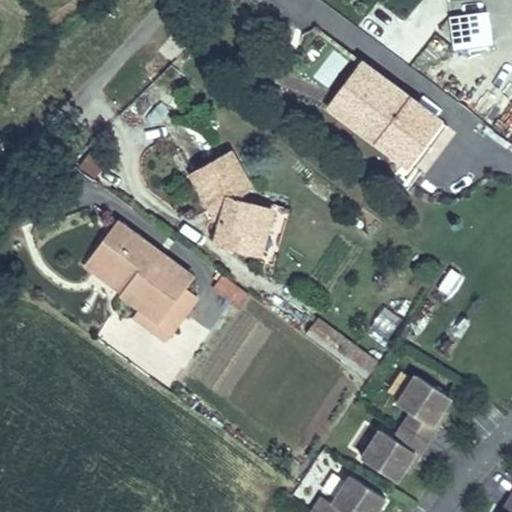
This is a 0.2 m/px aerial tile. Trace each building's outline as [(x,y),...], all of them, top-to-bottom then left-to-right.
[(491,42),(487,12),(463,16),(467,46),(491,42)] [(467,46),(463,16),(450,18),(455,48),(467,46)] [(313,80),(338,94),(355,64),(330,50),(313,80)] [(348,110),(376,72),(364,64),(331,108),(379,143),(384,136),(348,110)] [(438,119),(376,72),(348,110),(384,136),(379,143),(405,162),(438,119)] [(415,169),(448,126),(438,119),(405,162),(415,169)] [(250,187),(231,152),(192,174),(212,209),(220,204),(224,212),(221,225),(216,243),(241,249),(245,233),(264,239),(272,210),(243,202),(239,194),(250,187)] [(221,225),(224,212),(220,204),(212,209),(221,225)] [(260,255),(264,239),(245,233),(241,249),(260,255)] [(132,282),(124,275),(123,278),(95,257),(89,265),(125,291),(132,282)] [(229,298),(238,286),(224,275),(217,285),(217,289),(229,298)] [(239,305),(248,293),(238,286),(229,298),(239,305)] [(172,330),(142,308),(135,318),(165,340),(172,330)] [(375,365),(315,320),(306,333),(367,378),(375,365)] [(414,463),(442,420),(438,418),(444,408),(451,397),(416,374),(397,404),(411,412),(394,438),(381,429),(362,458),(397,481),(404,469),(410,460),(414,463)] [(442,420),(448,411),(444,408),(438,418),(442,420)] [(408,472),(414,463),(410,460),(404,469),(408,472)] [(376,511),(378,509),(386,498),(351,475),(333,503),(322,497),(311,511),(376,511)] [(511,511),(511,495),(500,511),(511,511)]
